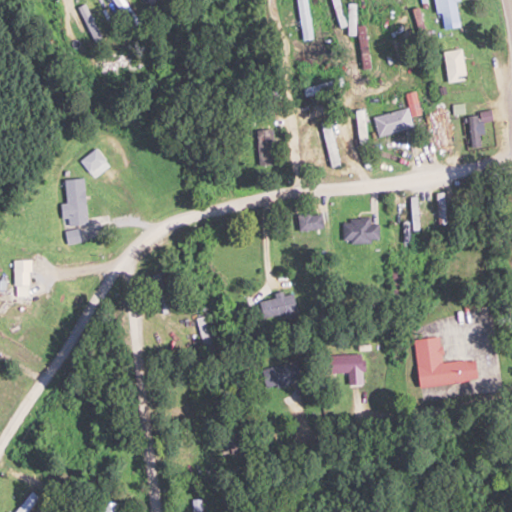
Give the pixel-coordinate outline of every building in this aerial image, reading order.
[(116,0),(131,20),(138,15),(127,0),(116,0)] [(436,0),(441,25),(462,21),(458,0),(436,0)] [(312,39),(309,2),(300,2),(303,40),(312,39)] [(73,9),(95,42),(103,37),(81,4),(73,9)] [(446,82),(465,80),(462,49),(443,50),(446,82)] [(407,93),(412,115),(421,113),(416,91),(407,93)] [(413,126),(407,107),(374,118),(380,137),(413,126)] [(470,145),(480,145),(480,133),(490,133),(490,123),(477,123),(477,108),(469,108),(470,145)] [(255,129),(255,164),(272,164),(272,129),(255,129)] [(325,158),(333,157),(332,136),(324,137),(325,158)] [(78,159),(88,173),(105,161),(95,147),(78,159)] [(62,178),(64,225),(85,224),(83,177),(62,178)] [(294,213),(294,229),(319,229),(319,213),(294,213)] [(340,219),(340,240),(376,240),(376,219),(340,219)] [(27,258),(9,259),(10,294),(27,294),(27,258)] [(170,311),(161,280),(153,282),(162,313),(170,311)] [(297,309),(293,290),(249,299),(253,318),(297,309)] [(196,317),(204,353),(220,350),(212,313),(196,317)] [(478,381),(476,358),(441,361),(439,336),(412,338),(416,386),(478,381)] [(346,385),(360,384),(359,353),(321,355),(322,373),(345,372),(346,385)] [(263,389),(293,381),(288,362),(258,370),(263,389)] [(94,511),(93,511),(115,511),(116,502),(102,502),(102,511),(94,511)]
